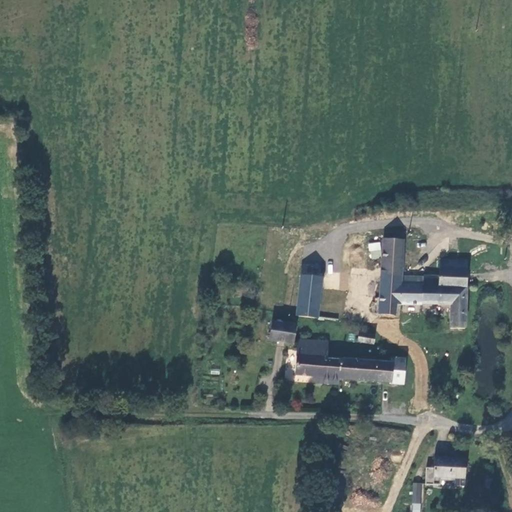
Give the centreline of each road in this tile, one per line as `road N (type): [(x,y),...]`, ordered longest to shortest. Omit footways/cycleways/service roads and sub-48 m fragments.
road 1 (unknown): [(422,422),(113,414)]
road 2 (track): [(386,511),(428,409),(400,332)]
